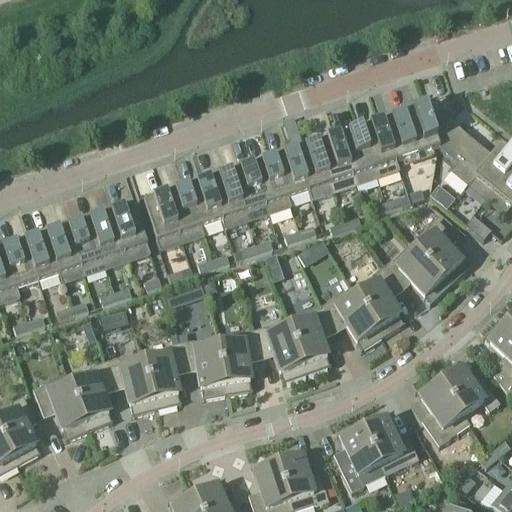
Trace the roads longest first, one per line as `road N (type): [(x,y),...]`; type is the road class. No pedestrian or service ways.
road 1 (residential): [(0,202),(511,31)]
road 2 (residential): [(511,289),(413,376),(325,417),(177,460),(102,511)]
